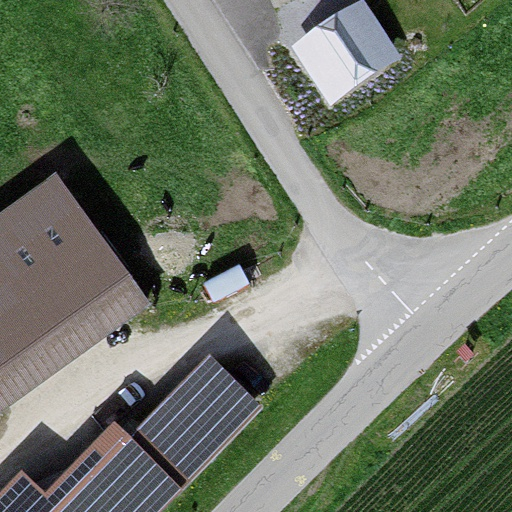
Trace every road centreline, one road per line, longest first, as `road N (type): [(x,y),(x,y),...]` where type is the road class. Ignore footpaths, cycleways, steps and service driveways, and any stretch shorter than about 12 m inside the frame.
road 1 (track): [(359,244),(150,345),(0,453)]
road 2 (unclassified): [(511,257),(444,314),(248,511)]
